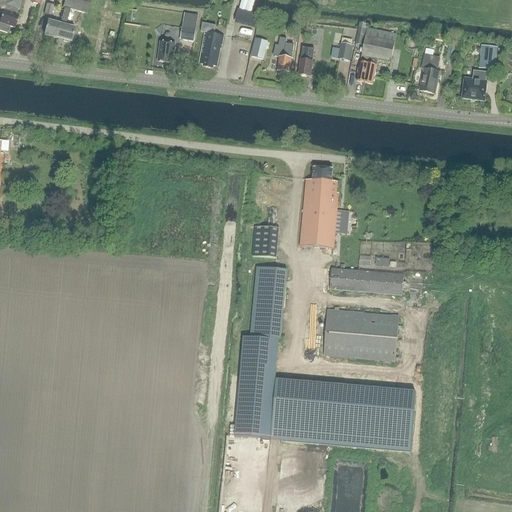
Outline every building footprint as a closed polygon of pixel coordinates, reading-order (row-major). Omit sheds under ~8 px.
[(18,10),(21,0),(0,0),(0,13),(2,14),(0,20),(0,31),(7,34),(10,27),(15,29),(19,17),(16,16),(18,10)] [(60,25),(56,39),(63,41),(63,42),(69,44),(69,42),(71,43),(75,29),(70,28),(65,26),(67,21),(71,22),(74,13),(75,11),(87,14),(87,13),(90,0),(64,0),(62,8),(64,9),(60,25)] [(241,0),(238,10),(251,14),(254,0),(316,0),(366,8),(367,0),(241,0)] [(50,16),(53,6),(46,4),(43,14),(50,16)] [(193,43),(198,16),(184,14),(180,41),(193,43)] [(48,22),(44,35),(56,39),(60,25),(48,22)] [(293,32),(294,24),(284,22),(283,30),(293,32)] [(363,46),(367,25),(360,23),(355,44),(363,46)] [(207,33),(199,65),(203,66),(203,67),(202,67),(202,68),(213,70),(213,67),(216,68),(220,49),(221,49),(224,37),(223,37),(214,35),(216,27),(204,24),(202,32),(207,33)] [(311,37),(313,30),(305,28),(303,35),(311,37)] [(369,59),(364,84),(372,85),(374,78),(375,78),(376,73),(375,73),(377,61),(391,64),(397,35),(367,29),(365,37),(361,58),(369,59)] [(275,46),(273,56),(280,58),(277,72),(280,73),(280,74),(286,75),(287,73),(289,74),(292,53),(293,46),(286,45),(286,40),(280,39),(278,46),(275,46)] [(255,40),(251,57),(263,60),(268,43),(255,40)] [(171,65),(174,46),(161,44),(158,64),(171,65)] [(338,59),(349,62),(352,46),(341,44),(338,59)] [(454,63),(457,47),(449,45),(446,62),(454,63)] [(494,71),(497,48),(481,47),(479,69),(494,71)] [(302,48),(298,76),(310,78),(314,50),(302,48)] [(424,70),(419,92),(435,95),(439,73),(436,73),(439,59),(424,56),(422,70),(421,70),(424,70)] [(356,82),(364,84),(369,59),(361,58),(359,70),(358,69),(357,74),(358,75),(356,82)] [(464,79),(462,99),(484,102),(487,74),(474,72),(473,80),(464,79)] [(305,180),(300,247),(334,250),(338,194),(336,194),(337,183),(332,183),(333,170),(313,168),(312,181),(305,180)] [(276,259),(279,230),(255,228),(252,257),(276,259)] [(370,266),(371,258),(360,257),(359,266),(370,266)] [(257,268),(250,338),(278,341),(281,341),(287,271),(257,268)] [(402,297),(404,276),(331,269),(329,291),(402,297)] [(399,317),(327,311),(323,357),(395,364),(399,317)] [(243,337),(234,438),(270,441),(278,341),(250,338),(243,337)]
